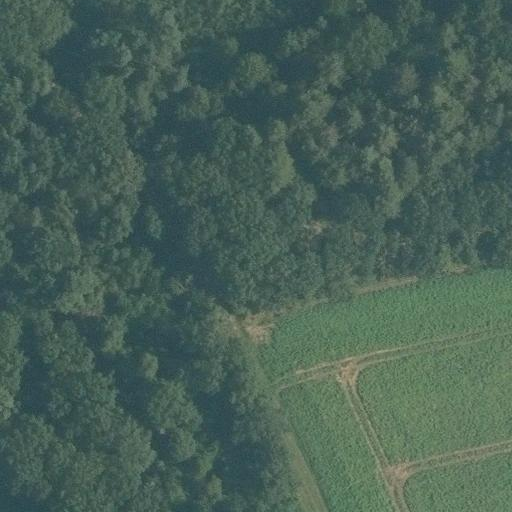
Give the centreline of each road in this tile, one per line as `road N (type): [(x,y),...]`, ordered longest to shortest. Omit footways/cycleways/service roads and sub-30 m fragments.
road 1 (track): [(131,159),(369,228),(511,227)]
road 2 (track): [(222,317),(129,511)]
road 3 (track): [(309,511),(222,317)]
road 4 (track): [(131,159),(0,22)]
road 5 (track): [(222,317),(131,159)]
